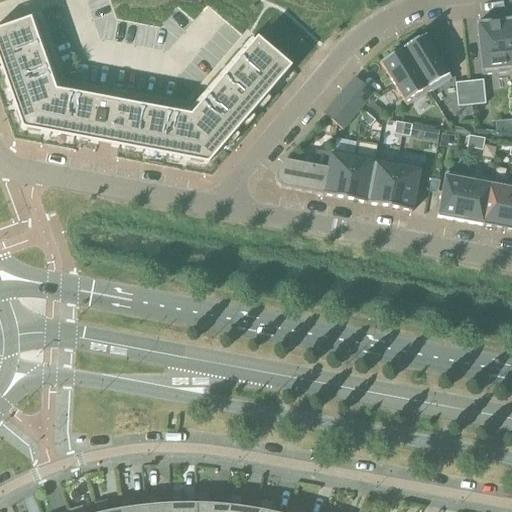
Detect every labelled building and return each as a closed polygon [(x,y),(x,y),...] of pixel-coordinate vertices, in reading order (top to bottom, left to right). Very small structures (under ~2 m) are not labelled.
[(30,20),(0,30),(0,70),(20,128),(21,129),(22,130),(23,131),(24,131),(75,141),(85,143),(97,145),(110,147),(117,149),(204,165),(205,165),(206,165),(207,164),(208,164),(209,163),(290,68),(256,39),(190,117),(55,92),(30,20)] [(511,73),(506,21),(476,24),(482,76),(511,73)] [(424,36),(402,50),(429,93),(451,80),(424,36)] [(406,107),(429,93),(402,50),(379,64),(406,107)] [(355,78),(345,90),(346,90),(364,105),(373,94),(355,78)] [(469,82),(471,106),(485,105),(483,81),(469,82)] [(471,106),(469,82),(455,84),(457,108),(471,106)] [(342,93),(333,104),(351,120),(360,109),(342,94),(343,94),(342,93)] [(342,131),(351,120),(333,104),(324,115),(342,131)] [(365,114),(360,120),(369,128),(375,122),(365,114)] [(401,136),(402,134),(403,125),(403,124),(395,123),(393,135),(401,136)] [(403,125),(402,134),(401,136),(409,138),(411,126),(403,124),(403,125)] [(466,149),(474,150),(476,138),(468,137),(466,149)] [(476,138),(474,150),(482,151),(484,140),(476,138)] [(330,151),(327,169),(328,170),(323,197),(345,201),(354,155),(330,151)] [(345,201),(366,205),(375,159),(354,155),(345,201)] [(396,158),(395,163),(396,163),(388,209),(411,213),(421,163),(396,158)] [(366,205),(388,209),(396,163),(395,163),(375,159),(366,205)] [(281,188),(284,189),(284,190),(286,190),(289,190),(289,191),(291,191),(295,191),(295,192),(296,192),(300,192),(300,193),(301,193),(305,193),(305,194),(306,194),(310,194),(310,195),(311,195),(315,195),(315,196),(317,196),(320,196),(320,197),(322,197),(323,197),(328,170),(327,169),(286,162),(285,161),(284,162),(282,165),(281,166),(279,169),(278,169),(277,170),(278,170),(276,173),(275,173),(275,175),(275,179),(274,179),(274,180),(275,180),(276,184),(276,185),(277,185),(280,187),(279,188),(280,189),(281,188)] [(437,218),(460,223),(469,177),(445,173),(437,218)] [(481,227),(490,181),(469,177),(460,223),(481,227)] [(481,227),(503,231),(511,185),(490,181),(481,227)] [(503,231),(511,232),(511,185),(503,231)] [(171,508),(170,511),(195,511),(196,507),(195,507),(184,507),(184,493),(170,494),(170,508),(171,508)] [(196,507),(195,511),(226,511),(227,509),(226,509),(209,508),(209,494),(195,493),(195,507),(196,507)] [(146,509),(146,511),(170,511),(171,508),(170,508),(159,508),(158,494),(144,496),(145,509),(146,509)] [(227,509),(226,511),(245,511),(240,511),(242,497),(228,495),(226,509),(227,509)] [(146,511),(146,509),(145,509),(135,511),(132,497),(118,499),(120,511),(146,511)] [(271,511),(274,502),(260,500),(257,511),(271,511)] [(109,511),(107,501),(93,504),(95,511),(109,511)]
